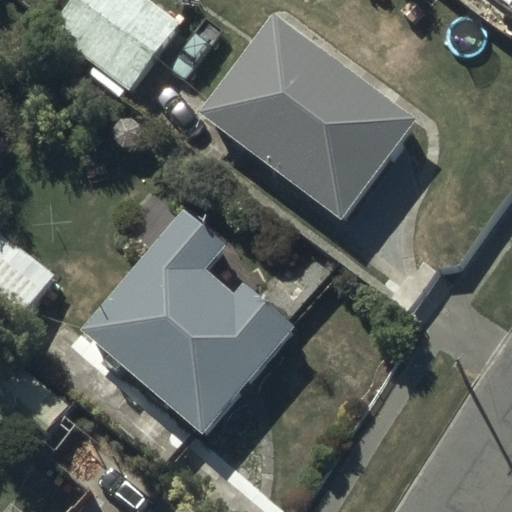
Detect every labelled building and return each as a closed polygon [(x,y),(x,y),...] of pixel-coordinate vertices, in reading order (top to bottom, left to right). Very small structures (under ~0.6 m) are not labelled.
[(181,29),(145,0),(77,0),(66,0),(55,15),(62,21),(53,33),(128,94),(181,29)] [(239,38),(255,50),(204,119),(348,224),(422,124),(266,9),(261,15),(249,6),(236,24),(245,30),(239,38)] [(231,250),(189,215),(86,336),(208,440),(299,333),(247,289),(254,282),(225,257),(231,250)] [(58,278),(0,232),(0,330),(11,339),(58,278)] [(12,355),(0,368),(0,424),(34,456),(41,449),(92,496),(120,465),(69,418),(74,412),(12,355)]
